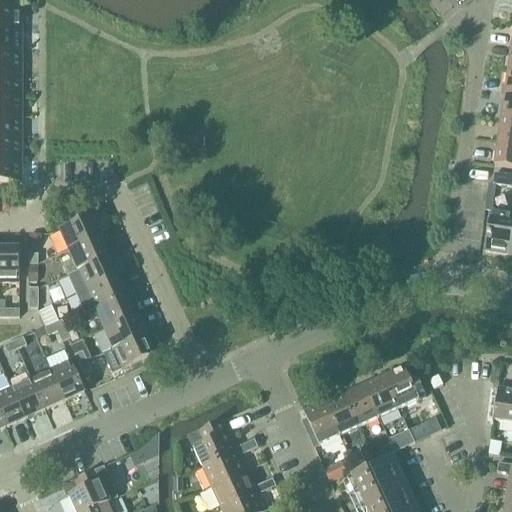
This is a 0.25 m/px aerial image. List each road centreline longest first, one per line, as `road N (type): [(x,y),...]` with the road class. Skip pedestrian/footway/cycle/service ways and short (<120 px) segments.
road 1 (residential): [(204,384),(117,190),(44,191),(16,225),(0,225)]
road 2 (residential): [(444,281),(475,69),(454,23)]
road 3 (residential): [(13,471),(204,384)]
road 4 (residential): [(261,359),(444,281)]
road 5 (residential): [(329,511),(261,359)]
